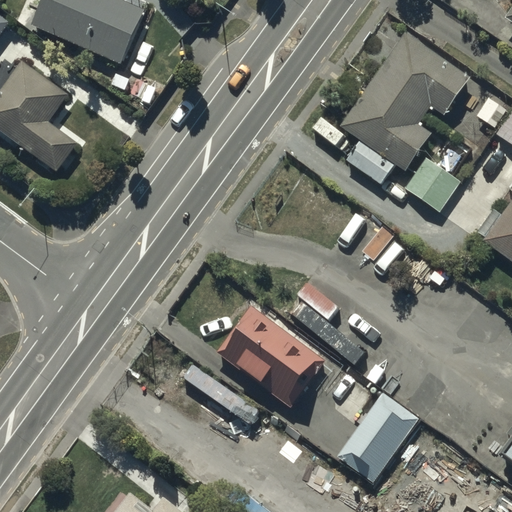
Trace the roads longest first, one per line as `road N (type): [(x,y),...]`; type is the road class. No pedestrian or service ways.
road 1 (secondary): [(316,0),(94,311)]
road 2 (secondary): [(94,311),(0,440)]
